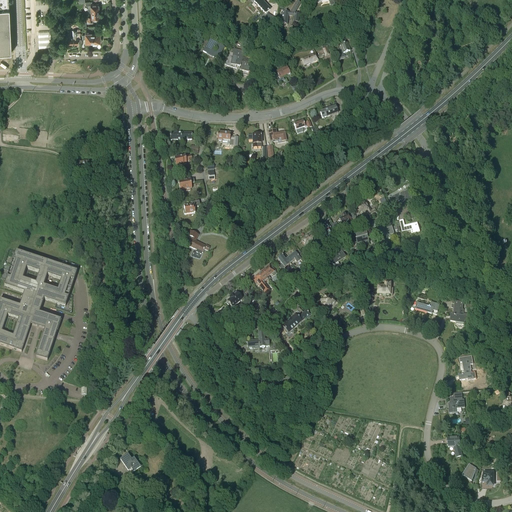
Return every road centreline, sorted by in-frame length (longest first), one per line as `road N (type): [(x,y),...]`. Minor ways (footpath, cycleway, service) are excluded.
road 1 (residential): [(511,499),(469,500),(435,476),(426,442),(442,362),(428,338),(391,327),(358,330),(289,378),(264,384),(229,359),(186,308)]
road 2 (primary): [(249,251),(401,137),(511,37)]
road 3 (tertiary): [(368,511),(298,480),(241,440),(191,384),(165,339)]
road 4 (residential): [(202,291),(428,149)]
road 5 (tertiary): [(157,346),(231,447),(339,511)]
road 6 (primary): [(50,511),(186,308)]
road 7 (tertiary): [(129,107),(138,264),(157,346)]
road 8 (tertiary): [(165,339),(146,263),(138,107)]
road 9 (track): [(137,369),(111,313),(99,222),(71,188),(62,160)]
road 10 (residential): [(281,309),(410,260),(444,267),(474,287)]
road 11 (residential): [(281,309),(327,246),(353,227),(400,212),(447,214)]
road 12 (residential): [(249,251),(204,187),(205,118)]
road 13 (track): [(197,511),(176,455),(147,430),(118,421)]
